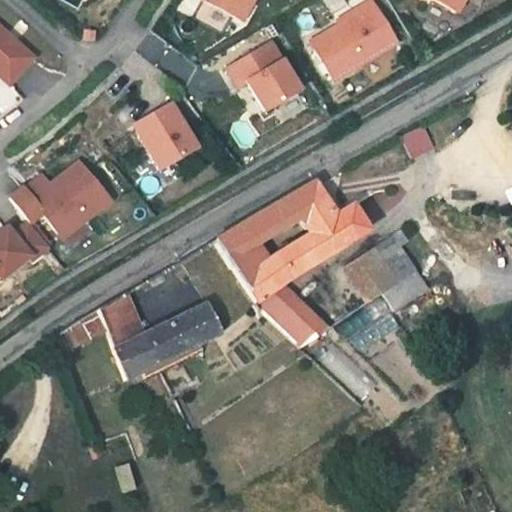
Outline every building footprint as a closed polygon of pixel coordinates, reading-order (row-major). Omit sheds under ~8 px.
[(198,0),(198,1),(238,23),(250,0),(198,0)] [(426,0),(454,15),(462,0),(426,0)] [(392,48),(367,5),(352,13),(355,17),(306,45),(330,85),(392,48)] [(0,85),(3,89),(27,63),(11,47),(7,51),(0,43),(0,41),(2,39),(0,37),(0,85)] [(261,113),(296,93),(267,45),(224,70),(235,89),(243,84),(261,113)] [(191,152),(165,108),(129,129),(155,173),(191,152)] [(415,124),(393,136),(403,154),(425,142),(415,124)] [(0,230),(0,282),(25,263),(28,267),(45,254),(26,230),(42,218),(60,242),(84,223),(88,228),(108,212),(78,173),(49,196),(42,186),(24,200),(23,198),(9,208),(21,224),(5,237),(0,230)] [(236,280),(254,306),(281,284),(346,241),(329,216),(307,184),(279,199),(303,234),(272,255),(236,280)] [(279,199),(210,241),(236,280),(272,255),(264,243),(294,222),(279,199)] [(350,202),(329,216),(346,241),(367,227),(350,202)] [(397,289),(379,261),(402,247),(395,235),(343,270),(367,307),(383,297),(395,315),(431,293),(420,275),(397,289)] [(420,275),(418,272),(402,247),(379,261),(397,289),(420,275)] [(328,333),(281,284),(254,306),(302,352),(328,333)] [(111,298),(88,312),(98,335),(114,377),(211,339),(199,310),(128,339),(111,298)] [(51,356),(98,335),(88,312),(44,339),(51,356)]
